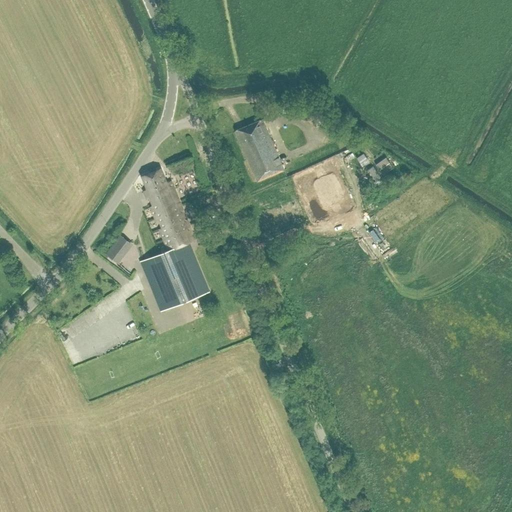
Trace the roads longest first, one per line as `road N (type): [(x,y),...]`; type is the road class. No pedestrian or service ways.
road 1 (unclassified): [(354,511),(199,118)]
road 2 (tertiary): [(0,335),(81,251),(162,132)]
